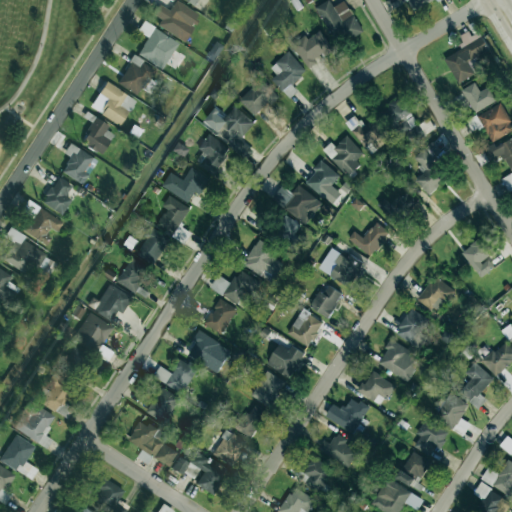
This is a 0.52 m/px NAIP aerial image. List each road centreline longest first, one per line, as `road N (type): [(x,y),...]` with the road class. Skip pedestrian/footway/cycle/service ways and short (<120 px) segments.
road 1 (residential): [(481,0),(347,90),(277,154),(36,511)]
road 2 (residential): [(491,194),(444,224),(404,266),(242,511)]
road 3 (residential): [(371,0),(511,229)]
road 4 (tertiary): [(134,0),(0,204)]
road 5 (residential): [(85,439),(200,511)]
road 6 (residential): [(438,511),(511,405)]
